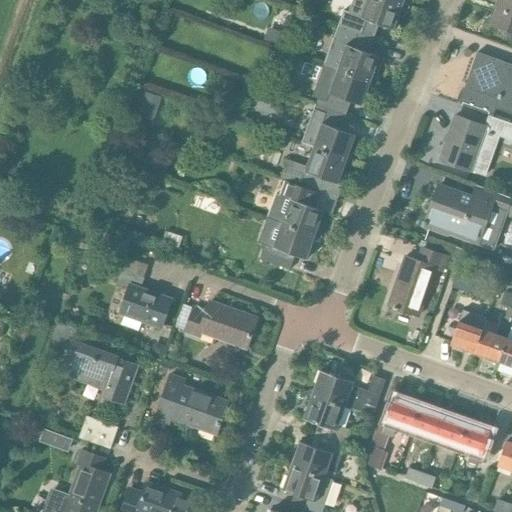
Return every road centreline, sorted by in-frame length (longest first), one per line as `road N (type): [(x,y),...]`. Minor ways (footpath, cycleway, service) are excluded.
road 1 (unclassified): [(306,326),(336,296),(444,0)]
road 2 (residential): [(306,326),(511,398)]
road 3 (unclassified): [(234,492),(284,350),(306,326)]
road 4 (residential): [(306,326),(281,307),(191,275)]
